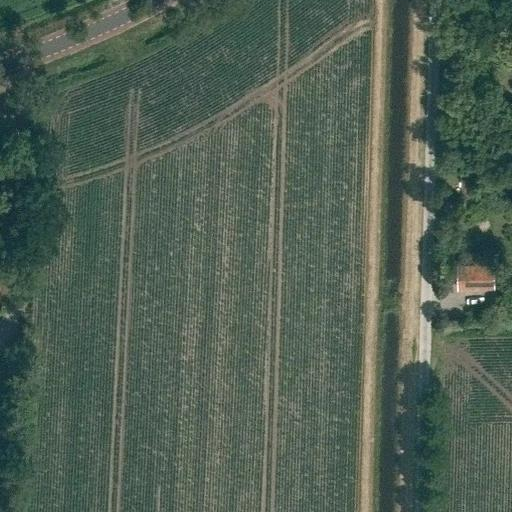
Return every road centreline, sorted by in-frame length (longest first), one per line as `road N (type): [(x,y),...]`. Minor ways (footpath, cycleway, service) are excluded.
road 1 (unclassified): [(419,511),(434,0)]
road 2 (secondary): [(0,68),(159,0)]
